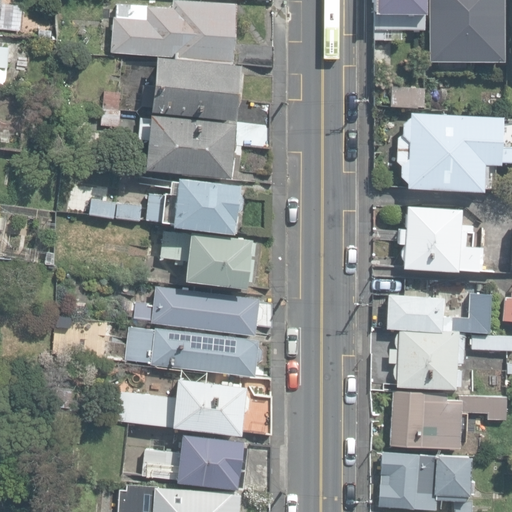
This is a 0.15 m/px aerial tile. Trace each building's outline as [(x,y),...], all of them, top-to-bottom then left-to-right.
[(174,0),(174,5),(119,0),(117,0),(111,51),(237,59),(241,2),(202,0),(174,0)] [(422,0),(373,0),(374,10),(422,12),(422,0)] [(425,0),(425,62),(502,61),(501,0),(425,0)] [(240,62),(156,55),(151,108),(236,116),(240,62)] [(417,82),(385,80),(384,104),(416,106),(417,82)] [(236,121),(151,113),(145,166),(230,177),(236,121)] [(511,119),(407,113),(403,187),(482,190),(483,166),(511,164),(511,119)] [(239,182),(153,174),(149,221),(235,228),(239,182)] [(136,222),(139,204),(91,197),(88,215),(136,222)] [(461,208),(408,206),(404,267),(480,269),(480,245),(459,243),(461,208)] [(252,236),(169,231),(167,257),(187,263),(185,280),(247,286),(252,236)] [(511,281),(508,281),(507,296),(503,296),(501,319),(511,320),(511,281)] [(266,295),(160,285),(158,300),(142,301),(139,317),(261,334),(266,295)] [(441,295),(384,291),(382,323),(486,330),(489,292),(466,290),(464,318),(440,316),(441,295)] [(262,338),(135,326),(131,361),(260,372),(262,338)] [(458,333),(397,329),(393,383),(453,388),(458,333)] [(511,334),(471,332),(470,351),(511,352),(511,334)] [(159,392),(113,388),(110,418),(242,430),(246,414),(253,403),(253,394),(247,381),(162,375),(159,392)] [(510,396),(398,391),(395,446),(462,449),(463,416),(509,418),(510,396)] [(244,436),(183,432),(182,449),(151,447),(147,476),(242,482),(244,436)] [(469,454),(384,450),(383,504),(468,506),(469,454)] [(243,511),(244,488),(123,483),(124,511),(243,511)]
